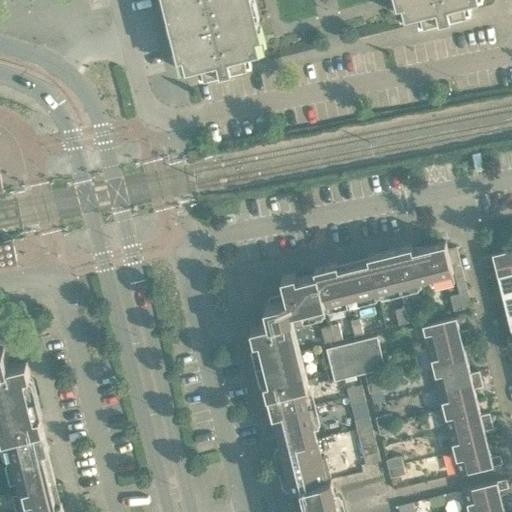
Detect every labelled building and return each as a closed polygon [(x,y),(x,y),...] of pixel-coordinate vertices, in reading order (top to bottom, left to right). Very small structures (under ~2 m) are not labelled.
[(201,0),(164,0),(168,16),(203,7),(201,0)] [(201,0),(203,7),(210,34),(217,61),(209,63),(212,75),(252,65),(251,62),(247,64),(245,54),(264,49),(252,0),(397,0),(401,15),(421,10),(424,20),(419,21),(420,23),(460,13),(457,1),(459,0),(201,0)] [(203,7),(168,16),(175,43),(210,34),(203,7)] [(210,34),(175,43),(182,69),(209,62),(209,63),(217,61),(210,34)] [(511,237),(498,241),(500,250),(492,252),(498,274),(511,270),(511,237)] [(399,284),(454,270),(459,292),(450,295),(454,309),(471,305),(456,245),(448,247),(446,239),(413,248),(412,243),(391,248),(399,284)] [(399,284),(391,248),(368,253),(369,258),(349,264),(339,266),(337,261),(314,267),(315,272),(324,303),(399,284)] [(511,292),(511,270),(498,274),(503,295),(508,294),(511,292)] [(300,371),(290,330),(287,318),(292,317),(291,311),(324,303),(315,272),(297,276),(295,271),(282,275),(287,297),(265,303),(269,322),(251,326),(254,340),(259,339),(269,378),(264,380),(268,393),(304,385),(309,383),(305,369),(300,371)] [(511,292),(508,294),(503,295),(508,316),(511,314),(511,292)] [(413,304),(405,306),(408,321),(417,319),(413,304)] [(395,308),(399,323),(408,321),(405,306),(395,308)] [(456,315),(420,324),(426,346),(471,335),(469,327),(460,329),(456,315)] [(351,319),(355,334),(363,332),(360,317),(351,319)] [(339,322),(329,325),(333,340),(342,337),(339,322)] [(329,325),(321,327),(325,342),(333,340),(329,325)] [(383,357),(377,335),(357,340),(362,362),(383,357)] [(471,335),(426,346),(431,367),(467,358),(464,345),(472,342),(471,335)] [(326,347),(334,377),(334,379),(365,372),(362,362),(357,340),(326,347)] [(35,416),(25,376),(30,375),(27,361),(8,366),(3,347),(0,347),(0,406),(4,423),(0,424),(0,427),(3,438),(8,437),(43,428),(40,414),(35,416)] [(385,367),(383,357),(362,362),(365,372),(385,367)] [(481,377),(479,369),(470,371),(467,358),(431,367),(436,388),(481,377)] [(481,377),(436,388),(442,409),(478,400),(474,386),(483,384),(481,377)] [(382,379),(368,383),(370,391),(384,388),(382,379)] [(347,387),(349,396),(364,392),(362,383),(347,387)] [(322,457),(309,406),(304,385),(268,393),(273,414),(278,413),(286,444),(281,445),(286,466),(322,457)] [(364,392),(349,396),(351,404),(366,401),(364,392)] [(492,419),(490,411),(481,413),(478,400),(442,409),(447,430),(492,419)] [(391,412),(376,416),(378,425),(393,421),(391,412)] [(355,419),(366,463),(380,459),(369,415),(355,419)] [(488,442),(485,428),(494,426),(492,419),(447,430),(452,451),(488,442)] [(393,421),(378,425),(380,433),(395,430),(393,421)] [(57,502),(51,481),(44,450),(49,449),(43,428),(8,437),(26,511),(64,511),(62,501),(57,502)] [(488,442),(452,451),(458,473),(502,462),(500,453),(491,455),(488,442)] [(401,455),(386,458),(388,467),(403,463),(401,455)] [(339,511),(326,456),(322,457),(286,466),(292,489),(301,487),(307,511),(339,511)] [(403,463),(388,467),(391,476),(406,472),(403,463)] [(506,477),(461,488),(467,510),(503,501),(499,488),(508,486),(506,477)] [(505,511),(503,501),(467,510),(467,511),(505,511)]
